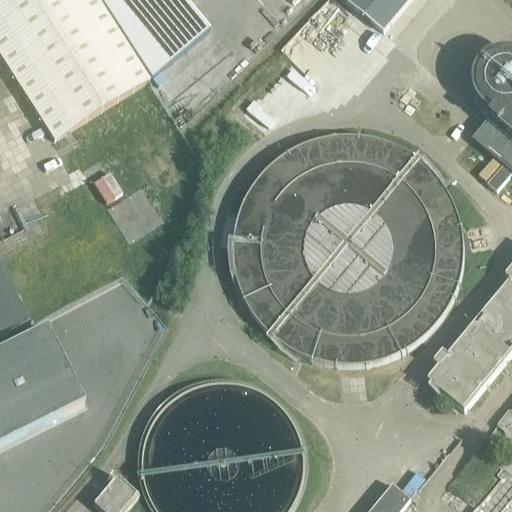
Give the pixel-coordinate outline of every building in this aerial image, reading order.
[(95,0),(0,0),(0,58),(55,144),(149,84),(95,0)] [(346,0),(386,33),(413,0),(346,0)] [(453,90),(467,72),(439,49),(424,67),(453,90)] [(511,57),(510,57),(508,57),(506,57),(503,57),(500,58),(498,58),(494,60),(492,61),(489,62),(487,64),(485,66),(482,69),(481,71),(479,74),(478,77),(477,80),(477,83),(476,86),(476,89),(477,92),(477,95),(478,97),(479,100),(480,102),(482,105),(483,107),(485,109),(487,111),(489,112),(491,114),(494,115),(497,116),(498,117),(499,117),(500,117),(501,117),(502,117),(503,118),(504,118),(505,118),(506,118),(507,118),(508,118),(509,118),(510,118),(511,118),(511,117),(511,57)] [(480,137),(475,143),(511,173),(511,117),(511,118),(510,118),(509,118),(508,118),(507,118),(506,118),(505,118),(504,118),(503,118),(502,117),(501,117),(500,117),(499,117),(498,117),(497,116),(490,125),(480,137)] [(355,143),(319,149),(286,166),(260,192),(244,226),(240,262),(247,298),(266,330),(294,355),(328,369),(365,372),(402,362),(434,340),(457,309),(468,272),(467,234),(452,198),(427,169),(393,150),(355,143)] [(0,345),(29,330),(0,272),(0,345)] [(511,273),(505,281),(511,286),(449,360),(444,356),(434,367),(439,372),(428,385),(464,415),(485,390),(488,386),(505,366),(508,362),(511,357),(511,273)] [(45,333),(0,355),(0,450),(83,409),(45,333)] [(221,392),(195,399),(174,413),(159,433),(151,457),(151,482),(159,506),(162,511),(292,511),(301,496),(306,470),(302,445),(289,422),(270,404),(246,394),(221,392)] [(511,410),(498,428),(507,437),(502,443),(508,448),(511,444),(511,410)] [(505,511),(511,504),(511,484),(511,482),(511,477),(503,470),(496,477),(501,481),(475,511),(505,511)] [(116,478),(97,507),(103,511),(127,511),(140,493),(116,478)] [(404,511),(411,504),(410,503),(393,489),(373,511),(404,511)]
